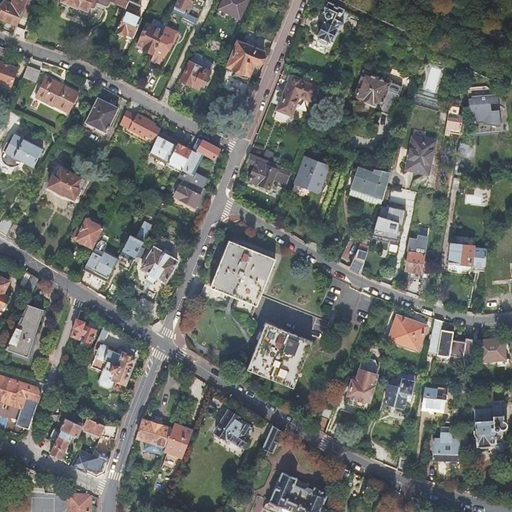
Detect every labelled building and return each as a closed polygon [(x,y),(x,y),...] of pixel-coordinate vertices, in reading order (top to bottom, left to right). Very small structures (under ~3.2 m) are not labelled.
[(27,0),(14,0),(12,6),(6,3),(0,17),(0,18),(17,26),(27,0)] [(62,0),(76,6),(77,5),(87,9),(88,8),(92,10),(93,10),(94,10),(95,9),(96,9),(96,8),(98,5),(105,8),(106,8),(107,8),(108,8),(109,7),(110,6),(111,2),(112,0),(62,0)] [(129,0),(116,0),(115,4),(126,9),(128,4),(129,2),(130,1),(129,0)] [(188,13),(193,0),(178,0),(175,7),(188,13)] [(222,0),(217,14),(228,19),(230,14),(240,18),(248,0),(222,0)] [(141,7),(129,2),(128,4),(126,9),(119,25),(116,32),(131,39),(140,19),(136,17),(141,7)] [(346,19),(349,13),(328,3),(324,13),(328,15),(327,16),(328,18),(330,19),(327,24),(326,23),(321,36),(322,37),(331,40),(332,41),(334,38),(336,39),(339,32),(336,32),(338,29),(340,28),(342,24),(343,24),(344,21),(343,19),(346,19)] [(166,26),(164,29),(175,33),(177,28),(174,26),(179,16),(185,19),(188,13),(175,7),(174,7),(166,26)] [(154,20),(151,27),(163,32),(164,29),(166,26),(154,20)] [(137,47),(153,54),(163,32),(151,27),(147,25),(137,47)] [(163,32),(153,54),(163,58),(175,33),(164,29),(163,32)] [(358,30),(352,48),(357,50),(364,32),(358,30)] [(239,42),(228,67),(236,71),(234,74),(246,79),(248,78),(253,65),(258,67),(263,53),(239,42)] [(153,54),(149,63),(159,67),(163,58),(153,54)] [(201,62),(192,58),(188,68),(209,77),(212,70),(200,65),(201,62)] [(0,62),(0,82),(13,87),(19,70),(0,62)] [(188,68),(179,86),(181,87),(182,90),(187,92),(190,91),(197,94),(199,90),(202,91),(209,77),(188,68)] [(365,72),(356,96),(359,97),(359,100),(360,102),(380,110),(380,113),(388,116),(393,114),(402,86),(365,72)] [(291,78),(278,110),(290,116),(298,96),(311,101),(316,88),(291,78)] [(45,79),(37,95),(71,112),(80,94),(66,86),(64,89),(45,79)] [(471,96),(471,100),(472,114),(473,135),(499,133),(496,94),(471,96)] [(450,96),(444,135),(449,136),(450,131),(459,133),(462,115),(456,114),(458,100),(454,99),(454,96),(450,96)] [(100,98),(88,121),(108,132),(120,108),(100,98)] [(127,112),(121,126),(144,138),(145,136),(156,141),(159,134),(161,130),(151,125),(152,123),(138,115),(137,118),(127,112)] [(409,129),(401,174),(407,175),(408,170),(428,174),(435,141),(415,137),(416,130),(409,129)] [(23,163),(24,161),(35,167),(45,149),(36,144),(26,139),(16,134),(13,139),(11,138),(4,151),(3,152),(3,154),(3,156),(3,158),(4,160),(4,162),(6,163),(7,165),(9,166),(11,167),(12,167),(14,167),(16,167),(18,166),(20,165),(21,164),(23,163)] [(156,141),(151,154),(168,163),(178,144),(159,134),(156,141)] [(221,150),(199,138),(192,151),(182,170),(180,175),(179,177),(188,182),(201,188),(205,181),(196,176),(198,174),(195,172),(204,154),(215,160),(221,150)] [(59,139),(57,143),(60,145),(65,148),(67,143),(59,139)] [(473,158),(475,146),(460,143),(458,155),(473,158)] [(178,144),(168,163),(182,170),(192,151),(178,144)] [(65,148),(60,145),(54,156),(59,159),(65,148)] [(265,160),(277,164),(280,155),(267,150),(264,159),(265,160)] [(277,164),(265,160),(264,159),(251,154),(248,161),(256,165),(250,181),(270,189),(273,179),(279,182),(281,179),(288,182),(292,171),(277,164)] [(305,157),(292,192),(305,197),(308,189),(320,194),(330,167),(305,157)] [(351,189),(381,201),(390,172),(374,169),(373,173),(358,168),(351,189)] [(58,178),(55,177),(49,188),(57,192),(58,195),(64,198),(67,197),(74,200),(80,189),(83,191),(88,182),(62,169),(58,178)] [(208,179),(198,174),(196,176),(205,181),(201,188),(203,189),(208,179)] [(197,207),(205,189),(203,189),(201,188),(188,182),(185,187),(181,185),(176,197),(197,207)] [(77,202),(83,191),(80,189),(74,200),(77,202)] [(388,219),(380,217),(374,238),(398,245),(407,211),(391,207),(388,219)] [(0,232),(7,236),(14,223),(4,218),(0,226),(0,232)] [(75,238),(93,248),(104,228),(88,219),(82,230),(80,229),(75,238)] [(24,229),(14,223),(7,236),(17,243),(24,229)] [(411,224),(409,235),(415,236),(418,226),(411,224)] [(131,236),(121,256),(134,263),(152,229),(145,226),(139,239),(131,236)] [(103,257),(105,252),(108,247),(108,242),(103,240),(99,243),(94,252),(103,257)] [(360,274),(369,242),(362,240),(350,269),(360,274)] [(229,241),(211,287),(257,306),(261,296),(271,268),(275,259),(229,241)] [(473,248),(451,244),(448,264),(469,267),(468,272),(483,274),(486,253),(472,251),(473,248)] [(405,271),(422,273),(424,259),(426,250),(410,247),(405,271)] [(154,248),(142,268),(165,282),(177,262),(171,258),(172,256),(163,251),(162,253),(154,248)] [(94,252),(85,270),(107,282),(119,259),(105,252),(103,257),(94,252)] [(391,254),(388,267),(396,269),(399,256),(391,254)] [(366,259),(364,266),(373,269),(375,261),(366,259)] [(338,297),(271,268),(261,296),(328,322),(338,297)] [(39,280),(25,271),(19,284),(26,287),(25,290),(33,294),(39,280)] [(0,276),(0,307),(4,309),(10,296),(4,293),(10,281),(0,276)] [(114,303),(121,288),(113,285),(106,298),(114,303)] [(257,306),(211,287),(206,285),(201,298),(252,318),(257,306)] [(27,305),(6,349),(26,359),(47,316),(27,305)] [(81,311),(73,336),(78,338),(94,344),(98,330),(85,326),(88,318),(89,313),(81,311)] [(101,322),(88,318),(85,326),(98,330),(101,322)] [(397,318),(389,343),(418,352),(426,327),(397,318)] [(442,322),(434,320),(428,352),(438,354),(442,322)] [(446,323),(442,322),(438,354),(437,356),(449,358),(453,333),(450,332),(451,330),(445,329),(446,323)] [(265,323),(247,369),(292,388),(311,341),(265,323)] [(91,352),(94,344),(78,338),(75,346),(91,352)] [(504,338),(479,341),(481,362),(506,360),(504,338)] [(105,343),(100,354),(109,359),(108,362),(111,364),(109,368),(107,368),(102,380),(102,385),(108,389),(112,387),(116,379),(123,383),(136,358),(125,353),(125,354),(105,343)] [(351,396),(349,405),(363,409),(366,401),(368,402),(378,367),(376,367),(374,364),(368,362),(363,362),(357,382),(353,381),(349,396),(351,396)] [(387,368),(381,367),(379,378),(385,379),(387,368)] [(16,424),(30,429),(43,392),(40,387),(0,374),(0,399),(22,407),(16,424)] [(416,376),(403,374),(402,380),(413,382),(415,383),(416,376)] [(389,387),(385,405),(404,408),(405,401),(411,402),(412,394),(411,394),(413,382),(402,380),(400,385),(399,385),(396,386),(394,388),(389,387)] [(445,390),(439,389),(438,391),(426,389),(421,410),(444,414),(446,404),(447,404),(447,401),(448,400),(448,399),(448,398),(447,397),(446,396),(444,396),(445,390)] [(63,407),(64,408),(68,409),(71,402),(66,399),(63,407)] [(319,415),(330,420),(334,409),(324,405),(319,415)] [(494,411),(474,413),(477,448),(496,446),(497,449),(499,452),(503,451),(504,449),(507,449),(506,429),(507,427),(507,425),(506,423),(505,422),(503,421),(502,421),(501,407),(494,407),(494,411)] [(54,448),(51,454),(61,459),(73,434),(78,436),(83,425),(81,424),(85,417),(68,409),(64,408),(61,416),(66,418),(61,429),(63,429),(60,435),(53,432),(47,444),(54,448)] [(229,412),(216,433),(217,438),(220,440),(226,439),(227,438),(243,448),(253,431),(251,427),(238,419),(239,417),(229,412)] [(106,426),(89,418),(85,428),(102,435),(106,426)] [(144,419),(138,438),(165,447),(172,429),(164,426),(163,425),(162,423),(161,422),(159,421),(156,421),(154,421),(152,422),(144,419)] [(165,447),(162,454),(180,461),(193,430),(175,422),(172,429),(165,447)] [(120,428),(106,426),(102,435),(116,440),(120,428)] [(283,432),(273,426),(263,450),(266,451),(265,454),(266,455),(268,455),(269,452),(273,454),(283,432)] [(439,443),(432,443),(433,465),(458,465),(458,452),(449,452),(449,432),(439,432),(439,443)] [(78,454),(72,465),(96,477),(105,473),(108,464),(94,459),(93,460),(92,462),(78,454)] [(406,474),(409,458),(401,456),(399,471),(406,474)] [(351,472),(340,465),(334,481),(346,486),(351,472)] [(241,469),(235,483),(244,487),(250,473),(241,469)] [(318,511),(327,494),(316,489),(314,491),(310,489),(305,489),(305,490),(295,485),(298,478),(284,472),(270,501),(267,499),(262,508),(270,511),(318,511)] [(90,511),(91,495),(71,494),(70,511),(90,511)]
